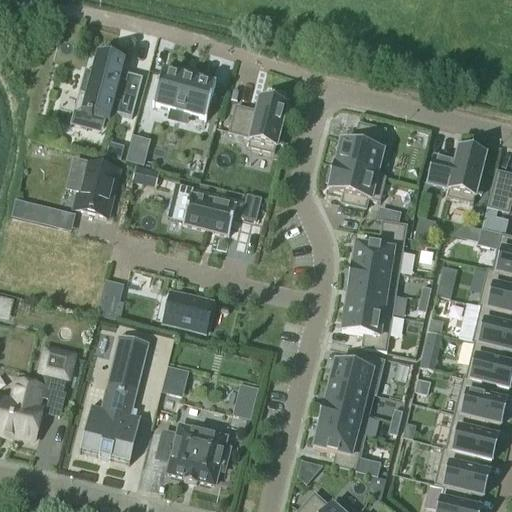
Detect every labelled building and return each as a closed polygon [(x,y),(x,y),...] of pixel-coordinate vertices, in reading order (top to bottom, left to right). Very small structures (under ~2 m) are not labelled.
[(125,65),(96,57),(91,75),(84,74),(78,97),(84,98),(79,117),(86,119),(85,122),(90,123),(91,120),(109,125),(114,105),(119,106),(116,118),(131,122),(142,82),(126,78),(124,85),(120,84),(125,65)] [(215,88),(162,73),(152,110),(205,125),(215,88)] [(249,114),(235,111),(228,137),(249,142),(247,152),(273,159),(276,148),(281,149),(286,133),(280,131),(286,110),(259,103),(255,118),(248,116),(249,114)] [(355,149),(340,146),(334,169),(334,170),(385,183),(386,182),(376,179),(382,156),(379,155),(384,134),(358,128),(355,142),(357,142),(355,149)] [(126,165),(126,166),(143,170),(143,169),(149,145),(132,140),(126,165)] [(120,163),(123,151),(108,146),(105,159),(104,160),(120,164),(120,163)] [(484,182),(479,181),(484,160),(458,153),(454,168),(447,166),(447,164),(434,160),(427,187),(448,192),(446,202),(472,208),(475,198),(480,199),(484,182)] [(82,183),(74,214),(105,222),(117,175),(79,166),(75,181),(82,183)] [(379,207),(385,183),(334,170),(333,172),(329,171),(325,188),(329,189),(329,191),(328,192),(329,192),(328,194),(342,198),(340,207),(365,213),(367,204),(379,207)] [(146,174),(135,171),(131,186),(143,189),(146,174)] [(511,179),(495,176),(486,212),(497,214),(508,217),(510,208),(511,208),(511,179)] [(174,188),(166,222),(182,226),(181,229),(228,241),(236,210),(191,199),(192,193),(174,188)] [(246,200),(241,223),(255,226),(260,204),(246,200)] [(15,205),(11,221),(12,221),(54,232),(58,216),(16,205),(15,205)] [(486,212),(484,219),(495,222),(497,214),(486,212)] [(404,243),(406,230),(382,226),(380,239),(404,243)] [(464,244),(467,232),(463,231),(450,241),(464,244)] [(481,234),(477,251),(496,255),(491,275),(486,274),(486,275),(511,281),(511,241),(500,238),(481,234)] [(398,279),(404,243),(380,239),(378,252),(369,250),(368,251),(355,249),(351,270),(351,271),(398,279)] [(395,300),(398,279),(351,271),(347,292),(395,300)] [(511,281),(486,275),(477,311),(480,311),(511,319),(511,281)] [(105,286),(96,320),(113,324),(122,290),(105,286)] [(453,291),(438,287),(435,301),(449,304),(453,291)] [(392,321),(395,300),(347,292),(347,293),(348,293),(344,314),(392,321)] [(428,306),(430,294),(422,292),(419,304),(428,306)] [(169,296),(162,328),(204,338),(212,307),(169,296)] [(425,318),(428,306),(419,304),(416,316),(425,318)] [(511,357),(511,331),(511,326),(511,319),(480,311),(471,347),(473,348),(505,356),(511,357)] [(386,357),(392,321),(344,314),(341,336),(363,340),(361,353),(386,357)] [(430,324),(428,335),(439,338),(442,326),(430,324)] [(511,369),(502,367),(505,356),(473,348),(465,382),(462,382),(462,383),(496,391),(508,394),(511,377),(511,369)] [(20,386),(16,405),(0,401),(0,436),(34,444),(42,411),(38,410),(40,401),(50,403),(52,396),(64,399),(65,397),(62,397),(66,383),(68,383),(74,359),(46,353),(40,377),(43,377),(40,390),(20,386)] [(376,400),(384,365),(360,359),(356,372),(334,367),(329,388),(376,400)] [(422,360),(419,372),(434,375),(436,363),(422,360)] [(91,409),(79,457),(80,457),(80,456),(98,461),(99,462),(99,461),(109,463),(109,464),(110,464),(110,463),(128,468),(127,469),(129,469),(140,422),(139,421),(139,423),(131,421),(143,371),(117,365),(109,395),(125,399),(120,418),(91,411),(92,410),(91,409)] [(167,372),(165,381),(180,385),(182,376),(167,372)] [(499,430),(505,406),(493,403),(496,391),(462,383),(453,419),(487,427),(499,430)] [(416,384),(413,397),(426,400),(429,387),(416,384)] [(373,400),(375,401),(376,400),(329,388),(324,408),(323,408),(323,409),(368,421),(373,400)] [(363,441),(368,421),(323,409),(318,430),(365,442),(363,441)] [(399,429),(402,417),(393,415),(390,426),(399,429)] [(485,439),(487,427),(453,419),(445,453),(442,452),(442,454),(479,463),(490,466),(496,442),(485,439)] [(396,441),(399,429),(390,426),(387,438),(396,441)] [(405,429),(402,442),(412,445),(415,431),(405,429)] [(356,477),(365,442),(318,430),(318,431),(318,432),(313,452),(326,456),(326,457),(335,459),(332,471),(356,477)] [(183,484),(182,485),(196,488),(196,487),(195,487),(196,485),(213,489),(217,474),(222,476),(228,453),(206,447),(209,438),(178,431),(176,440),(163,437),(156,463),(169,466),(167,478),(184,482),(184,484),(183,484)] [(481,502),(487,477),(476,475),(479,463),(442,454),(433,489),(443,492),(470,499),(481,502)] [(366,480),(376,482),(380,469),(370,466),(366,480)] [(473,511),(467,510),(470,499),(443,492),(437,511),(473,511)] [(329,511),(313,498),(301,511),(348,511),(338,503),(331,510),(329,511)]
